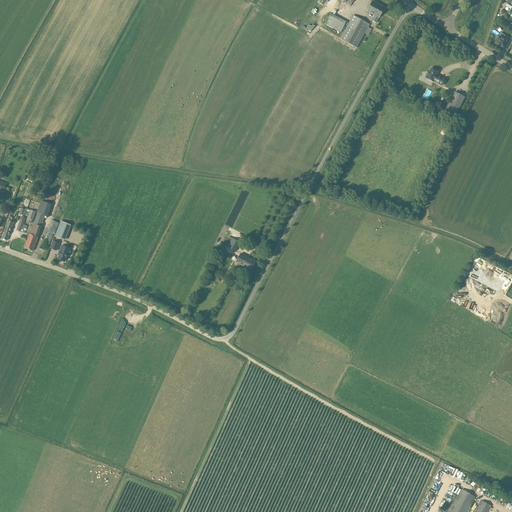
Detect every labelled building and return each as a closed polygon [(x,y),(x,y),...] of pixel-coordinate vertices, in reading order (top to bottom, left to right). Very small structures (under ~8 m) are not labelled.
[(373,1),(367,12),(374,15),(372,20),(376,23),(379,18),(385,8),(373,1)] [(325,24),(341,32),(346,22),(331,14),(325,24)] [(340,39),(357,48),(365,34),(368,35),(372,29),(368,27),(370,25),(353,15),(340,39)] [(499,45),(502,48),(504,46),(506,47),(510,42),(507,40),(506,41),(499,36),(497,39),(496,39),(494,42),(495,43),(494,43),(498,46),(499,45)] [(433,81),(442,85),(446,79),(436,75),(438,72),(431,68),(426,78),(433,81)] [(443,112),(454,118),(465,98),(454,92),(443,112)] [(25,248),(33,251),(38,237),(42,227),(41,227),(46,215),(48,216),(52,205),(41,201),(37,212),(38,212),(30,234),(25,248)] [(26,221),(32,223),(36,212),(27,209),(25,216),(28,217),(26,221)] [(17,230),(25,233),(27,226),(23,224),(26,218),(22,216),(17,230)] [(4,230),(10,233),(14,223),(11,222),(12,218),(9,217),(7,220),(8,221),(4,230)] [(41,247),(47,249),(52,237),(53,237),(59,223),(52,220),(47,231),(48,232),(41,247)] [(55,237),(65,241),(71,225),(61,221),(55,237)] [(1,238),(7,240),(10,233),(4,230),(1,238)] [(228,247),(236,251),(240,242),(232,238),(228,247)] [(50,248),(57,251),(59,243),(53,241),(50,248)] [(57,259),(65,262),(67,256),(69,256),(70,252),(69,252),(70,249),(61,245),(57,255),(59,256),(57,259)] [(236,263),(251,270),(256,261),(241,254),(236,263)] [(448,511),(466,511),(475,497),(462,489),(448,511)] [(487,511),(491,506),(481,501),(474,511),(473,511),(487,511)]
